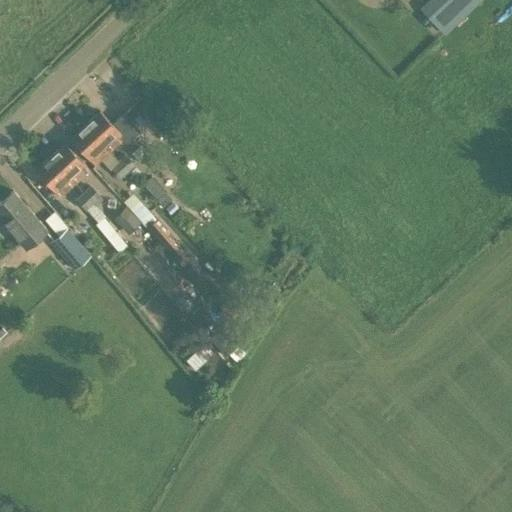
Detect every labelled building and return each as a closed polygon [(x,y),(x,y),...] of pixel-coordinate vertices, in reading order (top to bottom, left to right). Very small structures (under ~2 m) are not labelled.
[(426,0),(419,7),(445,34),(480,0),(426,0)] [(100,110),(85,124),(109,151),(123,138),(126,142),(140,130),(124,112),(111,123),(100,110)] [(109,151),(85,124),(70,138),(94,165),(100,159),(109,169),(110,168),(119,178),(127,171),(117,159),(117,160),(109,151)] [(65,142),(50,156),(74,183),(89,169),(65,142)] [(124,153),(117,159),(127,171),(135,164),(124,153)] [(74,183),(50,156),(35,170),(59,196),(74,183)] [(151,175),(142,183),(162,206),(171,199),(151,175)] [(90,184),(82,191),(92,203),(92,202),(100,196),(90,184)] [(0,201),(0,219),(25,248),(47,229),(13,190),(0,201)] [(92,203),(82,191),(74,198),(97,222),(95,223),(118,251),(126,245),(104,218),(106,216),(92,202),(92,203)] [(132,214),(125,206),(113,217),(128,233),(140,222),(144,226),(153,217),(141,205),(132,214)] [(84,247),(66,227),(49,242),(67,262),(84,247)] [(0,266),(0,298),(20,282),(5,263),(0,266)] [(185,359),(195,370),(212,353),(203,343),(185,359)]
